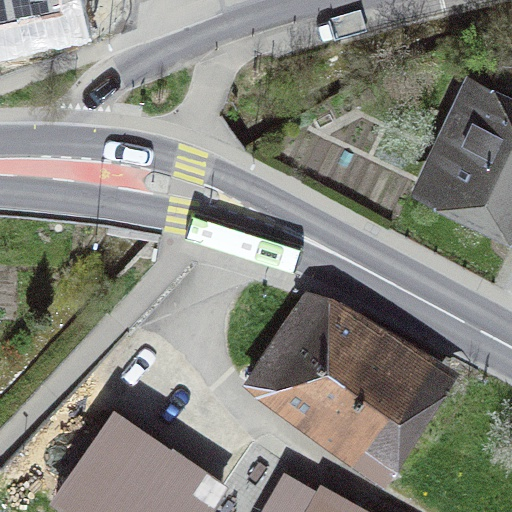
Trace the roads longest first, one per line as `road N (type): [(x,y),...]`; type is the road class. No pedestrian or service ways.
road 1 (secondary): [(83,170),(215,197),(511,344)]
road 2 (residential): [(331,0),(106,79),(89,109),(83,170)]
